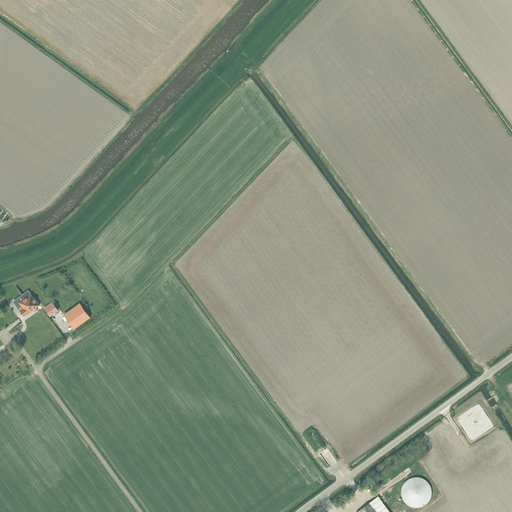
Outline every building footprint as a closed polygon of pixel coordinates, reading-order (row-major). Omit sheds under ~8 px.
[(8,304),(22,323),(42,308),(34,297),(33,298),(27,289),(8,304)] [(53,304),(45,310),(50,316),(58,310),(53,304)] [(82,306),(66,318),(75,330),(91,318),(82,306)] [(402,490),(402,492),(402,493),(402,495),(402,496),(403,498),(404,499),(405,501),(406,502),(407,503),(408,505),(410,505),(411,506),(413,507),(415,507),(416,507),(418,507),(420,507),(422,506),(423,506),(425,505),(426,504),(428,503),(429,502),(430,500),(431,499),(431,497),(432,495),(432,494),(432,492),(432,490),(432,488),(431,487),(431,485),(430,484),(429,482),(428,481),(426,480),(425,479),(423,478),(422,477),(420,477),(418,477),(417,477),(416,477),(414,477),(412,477),(411,478),(409,479),(408,480),(406,481),(405,482),(404,484),(403,485),(403,487),(402,488),(402,490)] [(390,511),(379,496),(356,511),(390,511)]
